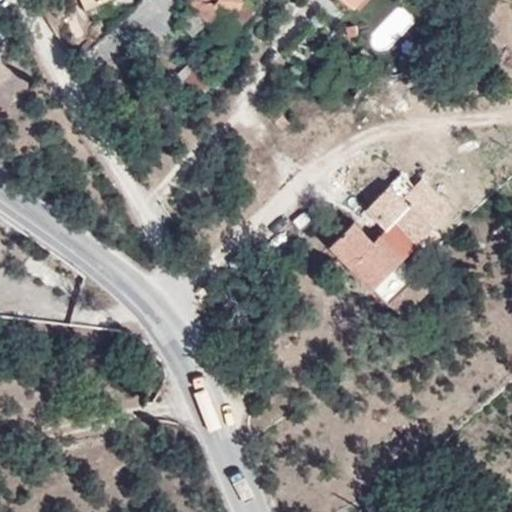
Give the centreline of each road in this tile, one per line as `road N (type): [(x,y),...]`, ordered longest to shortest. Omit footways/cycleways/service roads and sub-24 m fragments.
road 1 (unclassified): [(19,0),(142,195),(172,267),(159,315)]
road 2 (tertiary): [(256,511),(184,351),(159,315)]
road 3 (tertiary): [(159,315),(0,191)]
road 4 (unknown): [(73,85),(164,0)]
